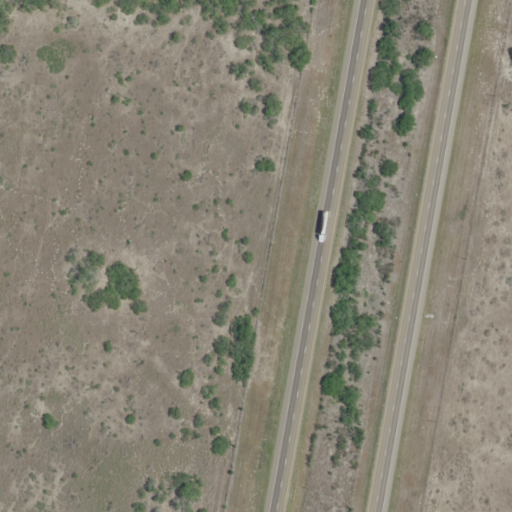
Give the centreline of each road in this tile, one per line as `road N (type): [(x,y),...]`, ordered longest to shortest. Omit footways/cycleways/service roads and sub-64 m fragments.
road 1 (trunk): [(375,0),(282,511)]
road 2 (trunk): [(379,511),(471,0)]
